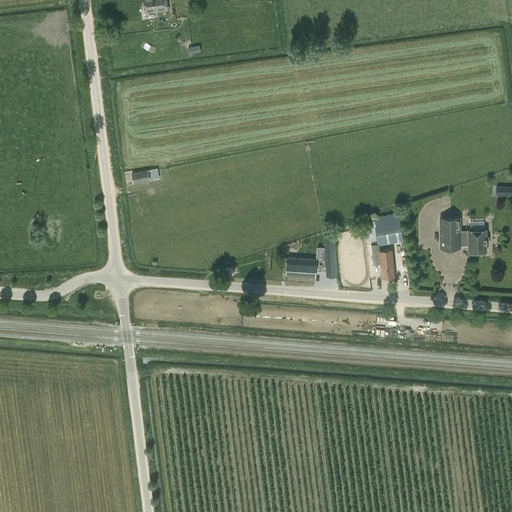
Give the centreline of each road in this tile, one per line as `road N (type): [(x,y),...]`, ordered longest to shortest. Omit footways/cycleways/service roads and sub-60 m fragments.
road 1 (unclassified): [(511,309),(118,278)]
road 2 (unclassified): [(118,278),(85,0)]
road 3 (unclassified): [(148,511),(118,278)]
road 4 (unclassified): [(118,278),(79,279),(42,296),(0,293)]
